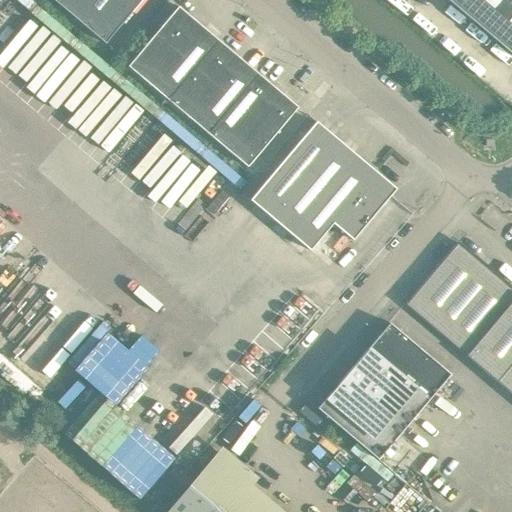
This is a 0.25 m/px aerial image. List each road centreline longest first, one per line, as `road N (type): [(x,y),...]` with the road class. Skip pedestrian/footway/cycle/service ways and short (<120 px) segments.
road 1 (unclassified): [(263,0),(469,176),(498,187),(511,180)]
road 2 (track): [(0,438),(19,433),(110,511)]
